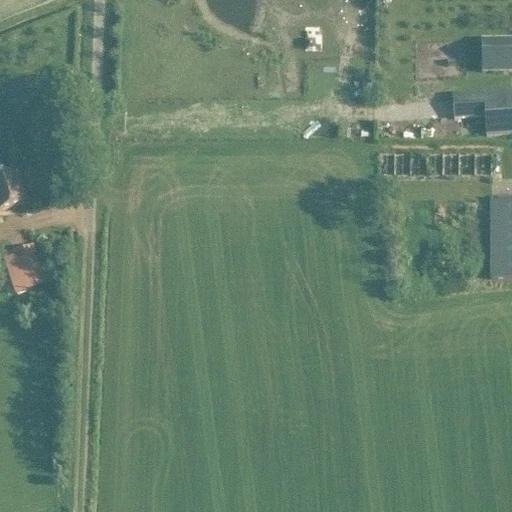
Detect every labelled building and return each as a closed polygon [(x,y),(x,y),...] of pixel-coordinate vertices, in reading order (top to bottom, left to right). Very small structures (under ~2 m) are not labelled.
[(483,74),(511,73),(511,40),(482,41),(483,74)] [(489,134),(511,132),(511,92),(454,97),(456,118),(488,117),(489,134)] [(378,157),(378,162),(378,182),(492,182),(492,157),(378,157)] [(0,213),(24,206),(14,175),(0,179),(0,213)] [(466,231),(467,203),(434,202),(434,231),(466,231)] [(491,281),(511,281),(511,203),(491,203),(491,281)] [(19,271),(10,274),(18,296),(46,287),(39,266),(34,252),(18,258),(17,255),(14,256),(19,271)]
